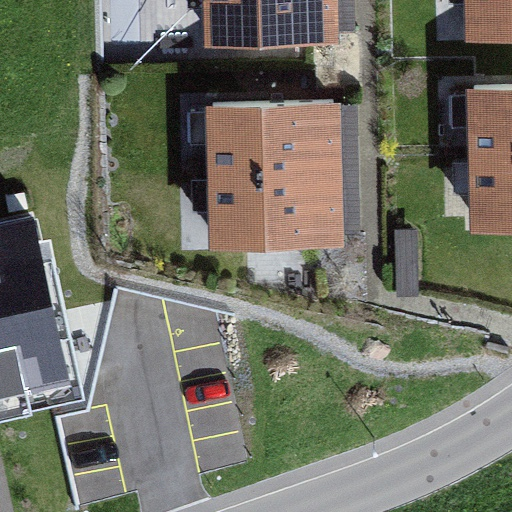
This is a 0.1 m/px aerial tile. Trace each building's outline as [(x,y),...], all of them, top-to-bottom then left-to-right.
[(136,0),(139,57),(206,54),(203,0),(136,0)] [(215,0),(216,34),(346,31),(345,0),(215,0)] [(511,27),(511,0),(474,0),(475,28),(511,27)] [(511,150),(511,80),(475,81),(476,151),(511,150)] [(346,162),(345,92),(215,95),(216,164),(346,162)] [(511,219),(511,150),(476,151),(477,220),(511,219)] [(347,231),(346,162),(216,164),(217,233),(347,231)] [(0,369),(21,363),(0,281),(0,369)]
